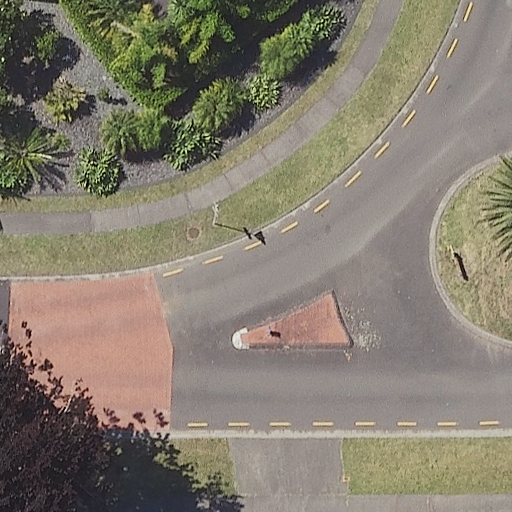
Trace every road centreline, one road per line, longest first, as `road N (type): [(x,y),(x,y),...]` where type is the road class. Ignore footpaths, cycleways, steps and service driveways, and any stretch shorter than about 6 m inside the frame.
road 1 (residential): [(398,308),(340,329),(0,359)]
road 2 (residential): [(398,308),(385,261),(400,199),(478,108),(511,95)]
road 3 (residential): [(511,385),(488,383),(438,356),(398,308)]
